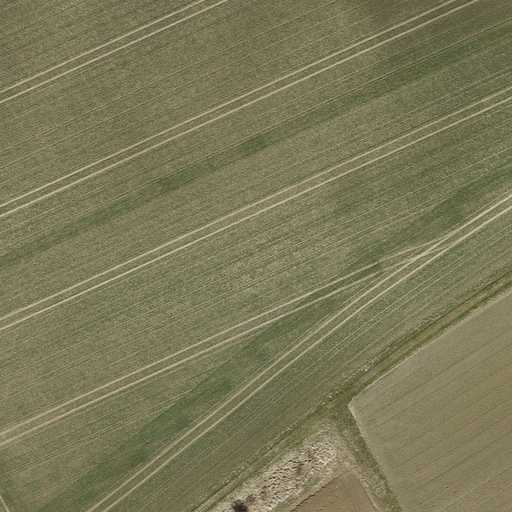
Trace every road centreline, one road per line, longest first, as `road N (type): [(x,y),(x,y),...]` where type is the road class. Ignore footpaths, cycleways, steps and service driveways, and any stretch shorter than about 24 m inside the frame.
road 1 (track): [(511,269),(193,511)]
road 2 (track): [(341,394),(400,511)]
